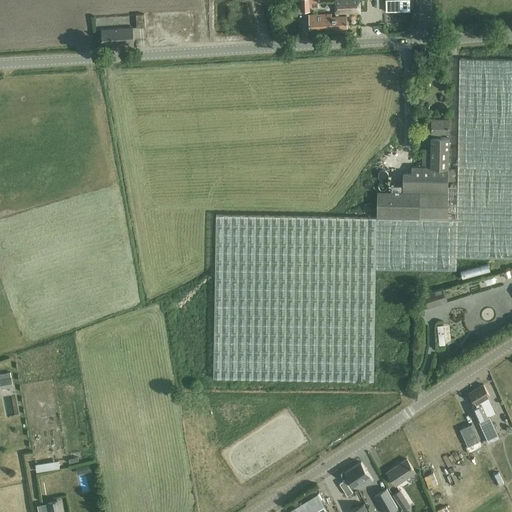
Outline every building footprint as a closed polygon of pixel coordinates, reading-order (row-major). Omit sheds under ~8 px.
[(308,0),(300,0),(301,11),(309,11),(309,7),(308,0)] [(334,0),(335,14),(338,13),(360,13),(359,0),(334,0)] [(331,14),(309,15),(310,30),(347,27),(347,16),(338,17),(338,13),(335,14),(335,17),(331,17),(331,14)] [(144,14),(136,15),(137,28),(145,27),(144,14)] [(133,27),(101,29),(102,43),(134,41),(133,27)] [(68,54),(80,54),(80,43),(68,43),(68,54)] [(441,137),(432,137),(432,149),(423,149),(423,167),(412,167),(412,173),(403,173),(403,192),(378,192),(377,217),(216,214),(213,377),(374,380),(376,269),(456,270),(457,257),(511,258),(511,59),(459,59),(457,173),(456,173),(456,169),(449,169),(449,138),(441,137)] [(432,118),(432,137),(441,137),(441,131),(449,131),(449,118),(432,118)] [(424,295),(428,308),(434,306),(430,293),(424,295)] [(448,310),(440,310),(441,325),(449,324),(448,310)] [(487,326),(492,319),(485,314),(480,322),(487,326)] [(449,332),(437,332),(438,347),(449,347),(449,332)] [(483,385),(469,393),(475,404),(472,405),(479,421),(488,442),(499,437),(490,416),(487,417),(480,401),(490,396),(483,385)] [(510,427),(502,410),(494,413),(502,430),(510,427)] [(472,424),(460,429),(468,446),(479,441),(472,424)] [(387,472),(392,480),(395,485),(415,472),(407,459),(387,472)] [(353,486),(362,487),(373,480),(361,462),(345,473),(353,486)] [(433,480),(425,483),(428,495),(437,492),(433,480)] [(391,511),(398,508),(387,488),(375,495),(385,511),(391,511)] [(401,490),(394,495),(404,510),(410,505),(401,490)] [(288,511),(321,511),(327,509),(318,494),(288,511)] [(59,511),(57,501),(48,503),(49,511),(59,511)] [(467,502),(457,508),(459,511),(470,511),(472,511),(467,502)]
